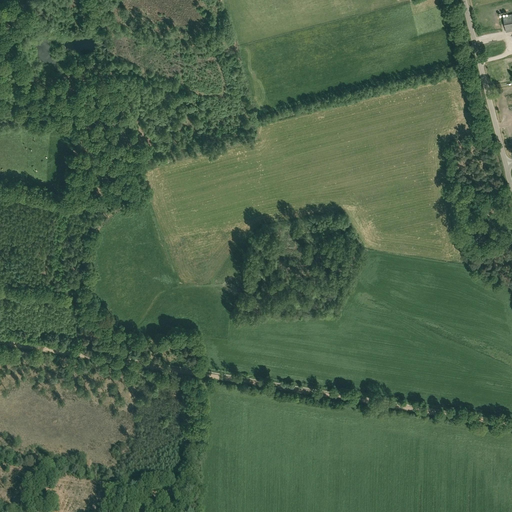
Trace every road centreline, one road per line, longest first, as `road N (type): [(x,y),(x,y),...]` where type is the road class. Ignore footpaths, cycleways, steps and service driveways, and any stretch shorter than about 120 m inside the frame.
road 1 (track): [(0,341),(511,425)]
road 2 (unclassified): [(507,166),(463,0)]
